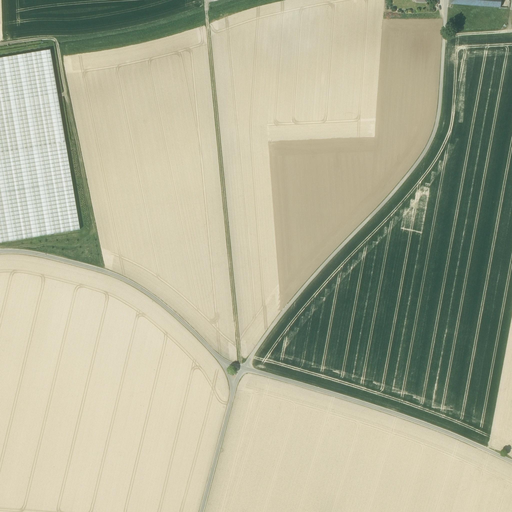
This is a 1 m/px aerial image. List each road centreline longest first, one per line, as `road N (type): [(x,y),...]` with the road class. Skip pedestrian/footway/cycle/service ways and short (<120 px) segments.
road 1 (unclassified): [(244,366),(281,312),(423,155),(438,114),(445,0)]
road 2 (track): [(238,365),(206,3)]
road 3 (unclassified): [(244,366),(417,420),(511,461)]
road 4 (residential): [(222,361),(126,281),(0,251)]
road 5 (unclassified): [(201,511),(233,391)]
